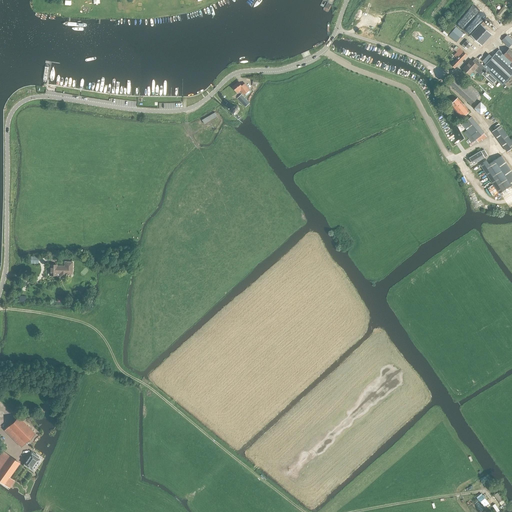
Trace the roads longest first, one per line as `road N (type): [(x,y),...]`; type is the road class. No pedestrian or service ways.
road 1 (unclassified): [(0,291),(7,124),(17,105),(40,96),(182,110),(239,71),(315,56),(346,0)]
road 2 (track): [(304,511),(119,368),(95,328),(0,308)]
road 3 (track): [(497,510),(483,490),(353,511)]
